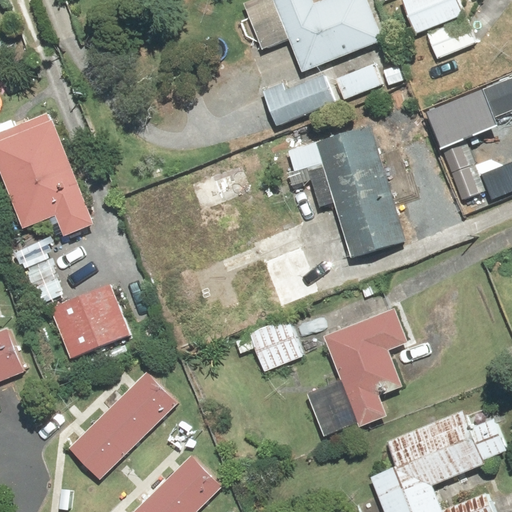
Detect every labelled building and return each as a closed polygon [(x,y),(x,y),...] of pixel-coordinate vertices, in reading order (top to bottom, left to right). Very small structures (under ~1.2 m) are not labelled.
[(251,0),(270,48),(294,38),(307,71),(392,37),(377,0),(251,0)] [(469,0),(409,0),(419,28),(473,10),(469,0)] [(433,29),(442,55),(485,40),(476,14),(433,29)] [(380,66),(342,82),(350,100),(388,84),(380,66)] [(511,79),(485,90),(497,121),(511,115),(511,79)] [(58,104),(0,126),(0,142),(32,224),(64,211),(73,234),(105,222),(58,104)] [(378,118),(323,134),(360,256),(415,240),(378,118)] [(307,227),(253,244),(269,292),(322,275),(307,227)] [(119,279),(55,301),(74,354),(138,332),(119,279)] [(312,389),(328,435),(400,410),(390,384),(410,377),(399,347),(417,341),(397,286),(258,335),(270,368),(335,345),(346,377),(312,389)] [(15,324),(0,330),(0,381),(33,367),(15,324)] [(154,368),(73,443),(105,478),(187,403),(154,368)] [(511,431),(497,393),(392,435),(402,459),(376,470),(392,511),(446,511),(448,511),(502,511),(494,491),(458,505),(449,481),(511,456),(511,431)] [(199,449),(132,511),(196,511),(230,481),(199,449)]
